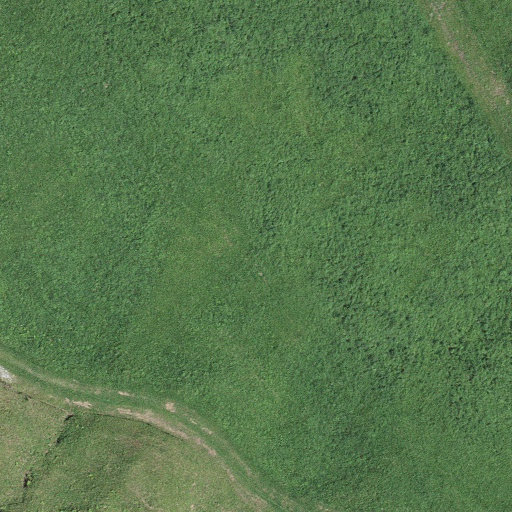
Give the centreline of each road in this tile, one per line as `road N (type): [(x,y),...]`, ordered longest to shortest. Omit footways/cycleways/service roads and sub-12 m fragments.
road 1 (track): [(0,378),(44,407),(198,428),(259,511)]
road 2 (track): [(511,113),(452,0)]
